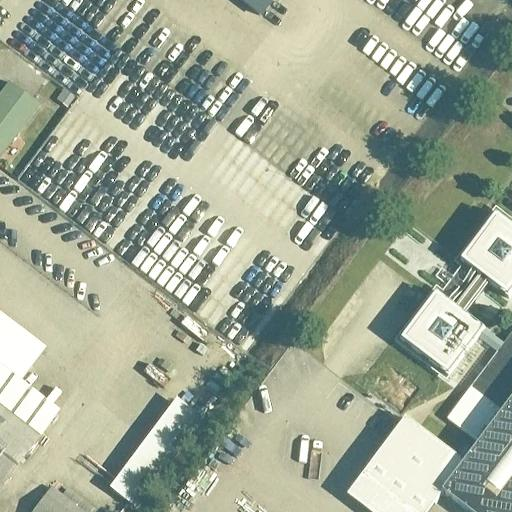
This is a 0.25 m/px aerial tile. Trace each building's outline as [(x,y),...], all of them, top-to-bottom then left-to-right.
[(238,0),(258,15),(269,0),(238,0)] [(0,148),(35,106),(8,90),(0,99),(0,148)] [(437,302),(401,348),(448,381),(476,345),(496,359),(501,353),(481,339),(484,335),(467,321),(490,293),(509,305),(511,301),(511,230),(497,219),(459,269),(478,284),(456,315),(437,302)] [(511,338),(501,353),(496,359),(448,424),(477,445),(511,397),(511,338)] [(61,414),(0,369),(0,475),(22,446),(32,454),(61,414)] [(511,511),(511,397),(477,445),(461,466),(403,422),(344,501),(357,511),(430,511),(440,499),(457,511),(511,511)] [(177,401),(110,493),(136,511),(142,511),(207,423),(177,401)] [(95,511),(53,483),(33,511),(95,511)]
